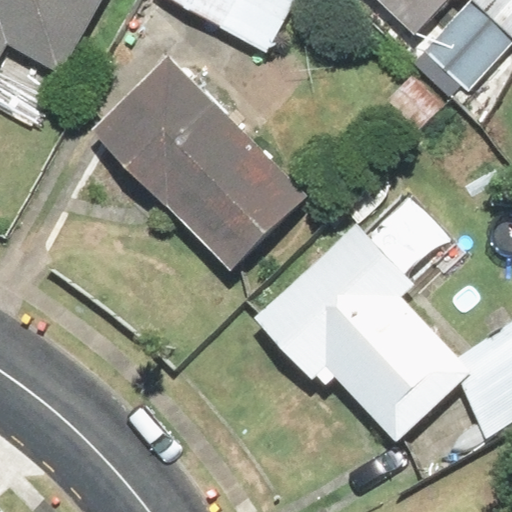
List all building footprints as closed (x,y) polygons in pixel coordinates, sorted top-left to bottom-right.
[(114,0),(0,0),(0,74),(5,78),(21,50),(71,78),(114,0)] [(297,0),(168,0),(270,53),(297,0)] [(511,29),(511,0),(474,0),(474,1),(508,34),(511,29)] [(507,49),(466,11),(420,61),(462,99),(507,49)] [(316,192),(180,58),(106,133),(242,267),(316,192)] [(367,225),(267,320),(328,383),(338,373),(409,448),(486,375),(413,299),(425,287),(367,225)]
